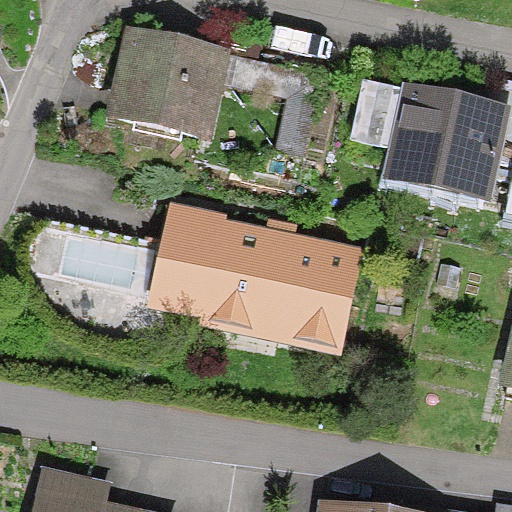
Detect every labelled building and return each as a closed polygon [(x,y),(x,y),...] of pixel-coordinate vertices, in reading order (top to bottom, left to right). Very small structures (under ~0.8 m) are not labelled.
[(216,58),(130,40),(112,123),(198,142),(210,88),(216,58)] [(319,81),(216,58),(210,88),(283,104),(272,157),(301,164),(319,81)] [(486,195),(505,110),(407,89),(388,173),(486,195)] [(229,229),(165,215),(158,245),(172,248),(159,306),(207,316),(205,326),(333,353),(352,265),(227,238),(229,229)] [(412,274),(420,240),(366,228),(359,262),(412,274)] [(511,351),(501,402),(511,403),(511,351)] [(96,511),(101,492),(40,479),(33,511),(96,511)]
